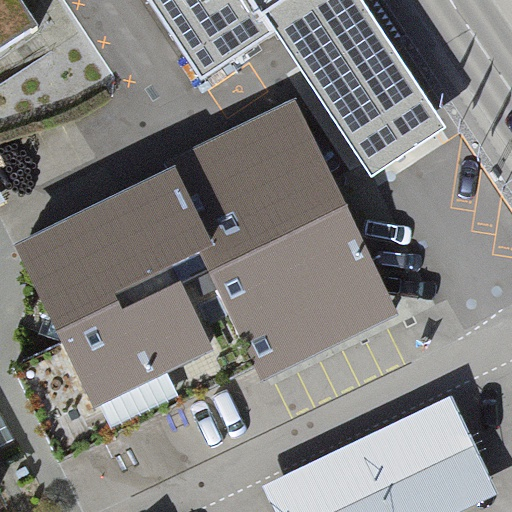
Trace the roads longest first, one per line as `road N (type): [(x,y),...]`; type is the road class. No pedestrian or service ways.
road 1 (residential): [(511,328),(145,511)]
road 2 (primary): [(439,0),(511,105)]
